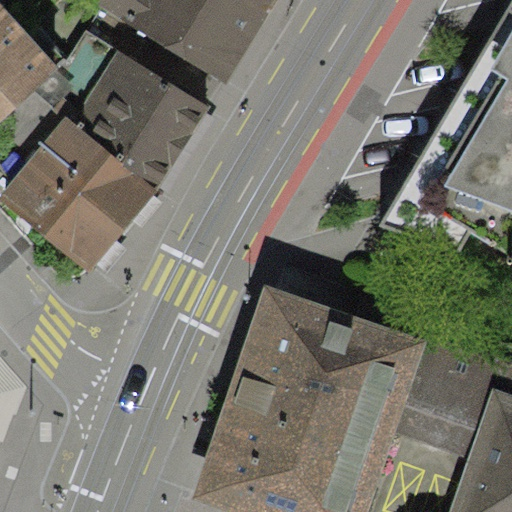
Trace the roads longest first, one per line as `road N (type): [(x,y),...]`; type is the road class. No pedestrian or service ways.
road 1 (secondary): [(145,379),(205,250),(359,0)]
road 2 (residential): [(0,275),(51,330),(145,379)]
road 3 (secondary): [(96,501),(145,379)]
